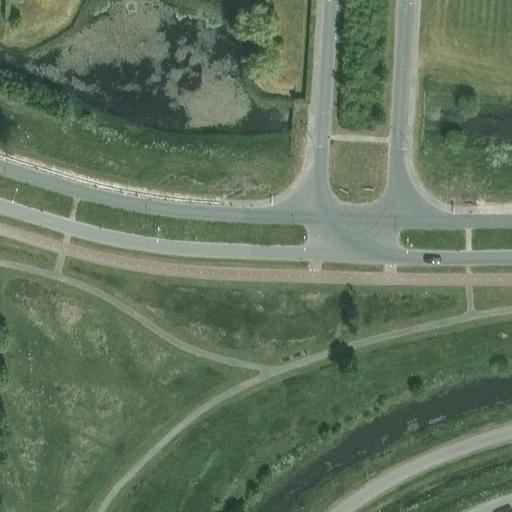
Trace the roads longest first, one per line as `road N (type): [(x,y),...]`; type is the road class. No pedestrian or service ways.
road 1 (unclassified): [(316,217),(120,203),(0,168)]
road 2 (unclassified): [(0,206),(146,244),(315,254)]
road 3 (unclassified): [(392,219),(407,0)]
road 4 (unclassified): [(330,0),(316,217)]
road 5 (unclassified): [(340,511),(421,465),(511,432)]
road 6 (unclassified): [(390,256),(511,257)]
road 7 (unclassified): [(511,220),(392,219)]
